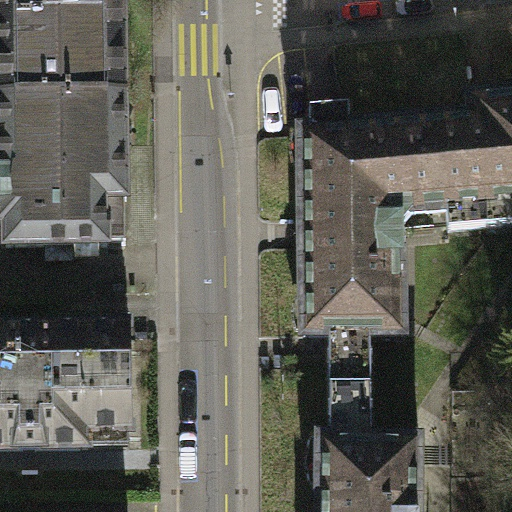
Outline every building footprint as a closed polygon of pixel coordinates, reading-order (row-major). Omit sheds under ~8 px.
[(0,0),(0,97),(125,95),(124,0),(0,0)] [(404,214),(437,211),(439,232),(511,225),(511,93),(460,99),(462,116),(394,123),(404,214)] [(125,95),(0,97),(0,224),(6,224),(7,248),(127,247),(125,95)] [(404,214),(394,123),(340,128),(340,108),(302,111),(302,132),(292,133),(295,337),(320,337),(321,389),(362,389),(361,336),(395,335),(394,226),(404,214)] [(119,328),(0,329),(0,450),(79,450),(79,433),(120,432),(119,328)] [(410,511),(411,440),(363,440),(362,389),(321,389),(322,439),(303,439),(298,460),(303,484),(311,484),(311,511),(410,511)]
